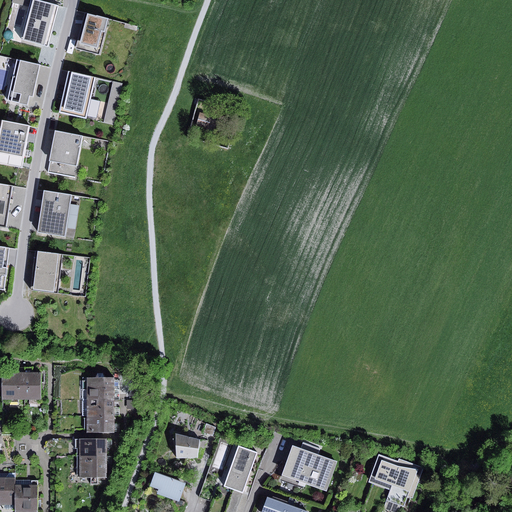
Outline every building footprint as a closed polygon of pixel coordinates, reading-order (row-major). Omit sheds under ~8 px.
[(48,46),(58,5),(36,0),(32,0),(30,7),(22,40),(48,46)] [(109,19),(85,13),(76,48),(100,54),(109,19)] [(40,65),(17,60),(8,100),(27,104),(29,95),(33,96),(40,65)] [(95,78),(68,72),(58,112),(86,119),(95,78)] [(122,84),(113,82),(104,123),(114,125),(122,84)] [(199,113),(196,127),(215,132),(218,118),(199,113)] [(30,126),(2,121),(0,132),(0,162),(22,167),(30,126)] [(82,136),(56,131),(48,172),(75,177),(82,136)] [(0,225),(6,227),(13,186),(0,183),(0,225)] [(71,195),(44,191),(39,233),(66,236),(71,195)] [(0,289),(5,290),(10,248),(0,246),(0,289)] [(63,255),(35,251),(30,289),(58,293),(63,255)] [(2,399),(24,399),(24,373),(13,373),(2,373),(2,387),(2,399)] [(33,373),(24,373),(24,399),(41,399),(40,373),(33,373)] [(87,378),(87,400),(115,400),(115,390),(115,377),(104,377),(102,373),(98,373),(96,378),(87,378)] [(87,400),(87,416),(114,417),(115,416),(114,408),(115,400),(87,400)] [(87,416),(87,433),(114,433),(114,432),(114,424),(114,417),(87,416)] [(216,427),(207,424),(203,433),(213,436),(216,427)] [(200,440),(175,434),(176,458),(197,458),(200,440)] [(79,448),(79,458),(106,458),(106,448),(106,440),(75,439),(75,448),(79,448)] [(301,449),(292,446),(281,475),(327,491),(338,462),(318,455),(320,449),(303,443),(301,449)] [(257,453),(238,446),(223,487),(234,490),(242,493),(257,453)] [(398,462),(379,455),(369,482),(390,490),(386,500),(403,507),(407,496),(412,498),(424,468),(400,459),(398,462)] [(105,478),(106,458),(79,458),(79,478),(91,478),(90,485),(98,485),(98,478),(105,478)] [(0,503),(15,504),(15,486),(15,473),(9,473),(6,478),(0,478),(0,503)] [(155,473),(150,486),(160,490),(158,495),(179,502),(185,484),(155,473)] [(14,511),(38,511),(38,481),(32,481),(32,486),(16,486),(15,486),(15,504),(14,511)] [(308,511),(309,511),(267,497),(261,511),(308,511)]
